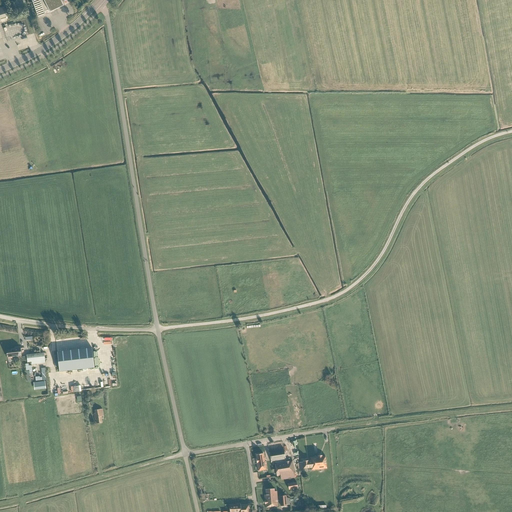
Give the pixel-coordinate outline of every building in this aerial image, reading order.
[(31,0),(38,18),(46,15),(44,12),(49,10),(50,12),(64,6),(61,0),(31,0)] [(20,348),(7,349),(7,357),(21,355),(20,348)] [(92,348),(57,352),(60,372),(94,368),(92,348)] [(45,363),(44,360),(44,353),(26,355),(27,362),(31,361),(31,364),(45,363)] [(94,419),(96,419),(96,423),(102,422),(101,416),(103,416),(102,408),(94,410),(95,413),(93,413),(94,419)] [(281,479),(285,479),(295,477),(292,460),(285,462),(285,460),(283,448),(269,451),(271,462),(274,462),(277,476),(280,475),(281,479)] [(257,458),(256,458),(258,471),(266,469),(264,458),(263,453),(256,455),(257,458)] [(303,461),(303,462),(299,463),(300,471),(304,471),(303,469),(314,468),(314,470),(326,468),(325,456),(310,458),(310,460),(303,461)] [(274,489),(265,490),(266,495),(264,495),(265,508),(277,507),(276,492),(274,492),(274,489)] [(289,498),(286,497),(286,496),(280,497),(280,507),(286,506),(286,504),(290,504),(289,498)]
